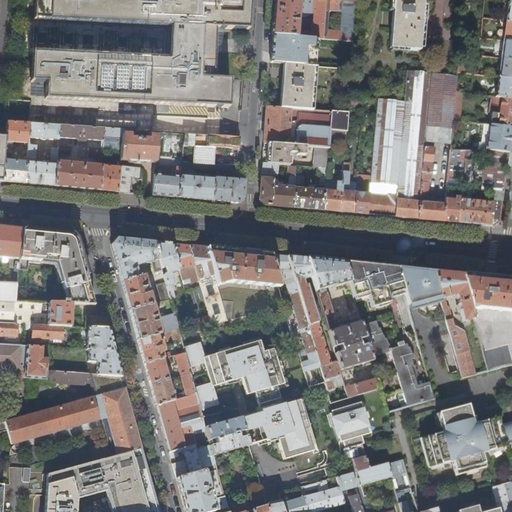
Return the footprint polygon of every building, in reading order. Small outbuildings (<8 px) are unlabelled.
[(32,0),(32,19),(167,26),(166,27),(166,28),(166,29),(166,30),(165,31),(165,32),(165,34),(165,35),(165,37),(164,38),(164,40),(164,42),(164,45),(164,50),(164,54),(164,55),(164,57),(165,59),(165,60),(31,53),(29,82),(44,83),(44,99),(227,109),(229,81),(211,80),(213,39),(214,29),(247,32),(249,15),(250,4),(239,3),(239,0),(32,0)] [(275,0),(275,7),(273,34),(295,36),(297,36),(299,16),(300,0),(275,0)] [(353,41),(355,0),(300,0),(299,16),(304,17),(314,13),(313,29),(307,28),(306,30),(305,30),(297,36),(353,41)] [(425,0),(393,0),(393,16),(390,48),(421,51),(425,0)] [(284,63),(293,64),(295,36),(273,34),(272,45),(271,62),(284,63)] [(305,66),(313,66),(351,70),(353,41),(297,36),(295,36),(293,64),(305,65),(305,66)] [(511,41),(504,41),(501,58),(511,59),(511,41)] [(511,59),(501,58),(499,78),(511,79),(511,59)] [(292,108),(310,110),(313,66),(305,66),(305,65),(293,64),(284,63),(280,108),(292,108)] [(404,101),(378,99),(376,122),(371,176),(370,183),(397,185),(396,199),(420,201),(425,147),(425,141),(431,73),(407,71),(404,101)] [(457,76),(431,73),(425,141),(451,144),(453,120),(456,91),(457,76)] [(496,96),(511,98),(511,79),(499,78),(496,96)] [(462,92),(456,91),(453,120),(459,121),(462,92)] [(348,105),(363,106),(364,97),(349,96),(348,105)] [(490,125),(511,127),(511,98),(496,96),(491,96),(488,113),(492,113),(490,125)] [(330,129),(330,128),(301,126),(297,129),(297,135),(294,134),(294,139),(290,138),(292,108),(280,108),(267,106),(266,125),(264,143),(307,146),(322,147),(329,148),(330,135),(330,129)] [(348,112),(332,111),(330,128),(330,129),(347,130),(348,112)] [(30,123),(8,122),(7,137),(5,152),(12,153),(12,142),(28,144),(29,138),(30,123)] [(29,138),(58,139),(58,138),(59,126),(30,123),(29,138)] [(487,149),(510,152),(511,140),(511,133),(511,127),(490,125),(487,149)] [(58,138),(103,141),(104,129),(59,126),(58,138)] [(118,151),(121,151),(123,130),(104,129),(103,141),(119,142),(118,151)] [(140,162),(155,163),(158,132),(149,132),(149,140),(131,139),(131,131),(123,130),(121,151),(121,160),(140,162)] [(192,146),(193,135),(184,134),(183,145),(192,146)] [(193,135),(192,146),(194,146),(203,146),(204,136),(193,135)] [(208,136),(208,147),(214,147),(220,148),(227,148),(238,149),(238,143),(239,138),(208,136)] [(264,154),(263,163),(279,164),(290,165),(291,159),(294,159),(297,157),(297,154),(300,154),(300,156),(303,157),(303,155),(306,155),(307,146),(264,143),(264,154)] [(36,146),(28,145),(27,158),(35,159),(36,146)] [(194,146),(194,164),(213,165),(214,147),(208,147),(203,146),(194,146)] [(71,147),(58,147),(58,148),(57,154),(71,155),(71,147)] [(329,148),(322,147),(321,161),(328,161),(329,148)] [(420,219),(434,220),(444,221),(445,204),(436,203),(436,200),(428,200),(428,198),(430,180),(431,180),(435,148),(434,148),(425,147),(420,201),(419,219),(420,219)] [(50,165),(27,163),(25,184),(43,186),(55,187),(57,160),(57,154),(58,148),(51,148),(50,165)] [(88,157),(102,158),(103,149),(89,148),(88,157)] [(503,201),(510,152),(487,149),(485,149),(485,154),(481,188),(494,189),(493,200),(503,201)] [(465,151),(450,151),(448,180),(452,180),(453,171),(463,172),(465,151)] [(60,160),(57,160),(55,187),(78,189),(100,191),(102,166),(59,162),(60,160)] [(117,167),(102,166),(100,191),(109,192),(118,192),(120,166),(121,160),(117,160),(117,167)] [(27,163),(5,161),(3,182),(16,183),(25,184),(27,163)] [(190,171),(191,163),(191,162),(182,161),(181,170),(181,171),(190,171)] [(309,209),(324,210),(326,190),(295,187),(296,183),(296,179),(297,167),(289,166),(289,173),(290,175),(289,184),(287,184),(285,185),(285,186),(277,186),(278,179),(274,179),(274,177),(273,175),(278,175),(279,164),(263,163),(260,199),(265,205),(309,209)] [(224,168),(222,168),(222,171),(224,171),(224,176),(229,176),(231,180),(215,179),(213,201),(226,202),(237,203),(243,199),(244,181),(236,180),(236,176),(237,165),(225,164),(224,168)] [(139,177),(140,169),(140,168),(120,166),(118,192),(129,193),(130,177),(135,177),(139,177)] [(175,176),(154,174),(153,196),(166,197),(179,198),(181,176),(181,171),(181,170),(176,169),(175,176)] [(331,211),(341,212),(344,171),(340,171),(339,182),(337,182),(336,191),(326,190),(324,210),(331,211)] [(344,171),(341,212),(346,212),(355,213),(357,192),(349,192),(350,171),(349,171),(344,171)] [(357,192),(355,213),(361,214),(367,214),(370,183),(371,176),(358,175),(357,192)] [(215,179),(181,176),(179,198),(198,200),(213,201),(215,179)] [(326,181),(326,190),(336,191),(337,182),(326,181)] [(407,218),(419,219),(420,201),(396,199),(397,185),(370,183),(367,214),(407,218)] [(445,204),(444,221),(452,222),(459,222),(461,200),(451,199),(452,186),(447,186),(445,204)] [(451,199),(461,200),(461,199),(461,197),(462,190),(462,187),(452,186),(451,199)] [(461,200),(459,222),(486,225),(492,225),(494,202),(493,202),(490,201),(470,200),(466,199),(461,199),(461,200)] [(12,227),(0,226),(0,256),(21,259),(24,228),(12,227)] [(21,259),(20,270),(28,271),(29,260),(49,262),(54,263),(56,263),(58,266),(59,268),(68,301),(63,301),(63,304),(72,304),(95,305),(79,245),(79,243),(77,241),(76,239),(74,237),(72,236),(70,235),(65,233),(53,231),(24,228),(21,259)] [(159,259),(155,242),(133,239),(117,238),(111,244),(120,274),(129,310),(153,303),(144,274),(138,276),(136,266),(150,262),(159,259)] [(164,243),(155,242),(159,259),(162,268),(165,267),(166,273),(163,273),(166,284),(168,291),(173,290),(172,285),(173,281),(171,272),(179,270),(172,244),(164,243)] [(180,244),(172,244),(179,270),(183,284),(199,280),(188,245),(180,244)] [(206,247),(188,245),(199,280),(201,286),(202,292),(209,316),(212,324),(227,320),(217,286),(206,247)] [(264,253),(206,247),(217,286),(230,282),(279,286),(274,269),(270,254),(264,253)] [(280,255),(270,254),(274,269),(281,269),(292,305),(306,351),(298,354),(303,371),(319,366),(307,323),(293,274),(287,256),(280,255)] [(294,256),(287,256),(293,274),(307,323),(319,366),(324,382),(327,392),(334,389),(332,382),(328,379),(340,375),(339,370),(338,365),(337,362),(331,363),(307,285),(304,285),(303,282),(303,280),(311,277),(312,277),(306,258),(299,257),(294,256)] [(326,260),(306,258),(312,277),(311,277),(325,322),(333,320),(331,314),(333,313),(327,292),(326,293),(325,288),(334,286),(335,287),(349,283),(343,262),(326,260)] [(162,268),(159,259),(150,262),(154,273),(162,270),(162,268)] [(373,265),(343,262),(349,283),(353,296),(367,292),(371,307),(389,301),(387,295),(403,290),(397,268),(373,265)] [(402,268),(397,268),(403,290),(407,305),(412,304),(416,303),(417,308),(441,302),(432,271),(402,268)] [(447,273),(432,271),(441,302),(447,323),(462,378),(474,374),(462,330),(455,326),(454,326),(448,306),(447,306),(444,298),(456,295),(458,303),(457,304),(458,305),(456,306),(458,312),(460,312),(462,322),(473,319),(461,274),(447,273)] [(511,279),(461,274),(473,319),(474,321),(488,370),(511,364),(511,279)] [(0,300),(14,302),(16,302),(18,284),(0,282),(0,300)] [(157,286),(161,301),(165,300),(170,299),(168,291),(166,284),(157,286)] [(0,322),(13,324),(14,302),(0,300),(0,322)] [(63,304),(49,303),(49,306),(46,306),(46,309),(49,309),(48,325),(63,326),(71,327),(72,304),(63,304)] [(153,303),(129,310),(134,326),(137,339),(157,334),(161,333),(153,303)] [(160,317),(165,332),(178,328),(174,313),(160,317)] [(193,320),(196,329),(212,325),(212,324),(209,316),(193,320)] [(109,329),(106,317),(86,317),(85,328),(88,328),(109,329)] [(390,352),(406,407),(433,399),(429,381),(416,385),(413,376),(417,375),(414,365),(412,365),(410,356),(411,355),(408,346),(407,347),(406,343),(403,344),(402,341),(396,343),(397,346),(388,348),(385,338),(384,338),(381,332),(379,332),(376,320),(361,325),(365,338),(367,344),(371,357),(390,352)] [(17,324),(13,324),(0,322),(0,335),(16,336),(17,324)] [(334,354),(337,362),(338,365),(339,370),(372,361),(371,357),(367,344),(360,346),(358,340),(365,338),(361,325),(361,322),(328,332),(332,348),(340,346),(342,352),(334,354)] [(63,326),(48,325),(33,325),(33,337),(62,339),(63,326)] [(109,329),(88,328),(88,332),(87,332),(86,337),(87,338),(87,349),(89,349),(115,351),(112,338),(109,329)] [(178,328),(165,332),(167,340),(181,337),(180,334),(178,328)] [(157,334),(137,339),(141,352),(144,363),(163,358),(169,357),(175,355),(185,352),(183,347),(182,343),(174,346),(175,350),(163,353),(162,352),(165,351),(162,340),(159,341),(157,334)] [(183,347),(185,352),(191,373),(206,369),(210,382),(194,387),(196,394),(201,410),(217,405),(212,386),(241,378),(247,395),(254,393),(260,412),(252,414),(252,413),(245,416),(240,418),(244,431),(246,436),(248,445),(248,446),(254,444),(277,438),(284,459),(315,450),(299,400),(282,405),(276,386),(284,383),(274,348),(263,352),(259,341),(204,358),(199,343),(183,347)] [(0,366),(20,368),(19,373),(22,376),(25,376),(25,378),(53,380),(55,382),(69,383),(84,384),(86,383),(92,383),(96,396),(5,422),(11,445),(107,418),(114,442),(117,455),(142,448),(134,418),(131,419),(129,414),(132,413),(124,384),(122,376),(99,375),(47,371),(48,359),(42,358),(43,347),(0,344),(0,366)] [(119,364),(115,351),(89,349),(89,362),(95,362),(99,364),(99,375),(122,376),(119,364)] [(185,352),(175,355),(180,375),(191,373),(185,352)] [(163,358),(144,363),(147,374),(150,383),(168,379),(163,358)] [(194,387),(191,373),(180,375),(186,396),(196,394),(194,387)] [(344,387),(347,398),(360,394),(380,388),(377,378),(344,387)] [(168,379),(150,383),(153,395),(155,404),(174,400),(168,379)] [(174,400),(155,404),(163,431),(169,452),(176,450),(183,448),(194,445),(194,444),(196,443),(193,434),(191,425),(204,421),(202,416),(201,410),(196,394),(186,396),(174,400)] [(341,441),(343,441),(362,435),(372,432),(368,418),(366,418),(361,402),(331,410),(341,441)] [(475,424),(473,425),(468,405),(438,413),(443,433),(420,440),(428,468),(452,462),(455,476),(485,467),(481,454),(482,453),(479,438),(475,424)] [(499,417),(475,424),(496,419),(504,447),(507,446),(506,445),(511,443),(511,423),(501,427),(499,417)] [(244,431),(240,418),(205,426),(206,430),(209,440),(215,438),(217,443),(210,445),(213,455),(248,445),(246,436),(240,438),(239,432),(244,431)] [(479,438),(482,453),(504,447),(496,419),(475,424),(479,438)] [(191,425),(193,434),(206,430),(205,426),(204,421),(191,425)] [(343,441),(346,449),(355,446),(361,444),(364,443),(362,435),(343,441)] [(183,448),(190,474),(203,470),(207,469),(206,466),(215,463),(213,455),(210,445),(196,449),(195,447),(199,446),(198,443),(196,443),(194,444),(194,445),(183,448)] [(361,444),(355,446),(356,452),(358,458),(352,459),(360,486),(361,485),(391,477),(387,465),(387,464),(369,469),(361,444)] [(159,511),(156,497),(151,477),(142,448),(117,455),(48,474),(45,511),(159,511)] [(178,456),(176,450),(169,452),(170,458),(178,456)] [(172,464),(176,478),(188,475),(184,460),(172,464)] [(391,477),(392,483),(407,478),(401,460),(387,465),(391,477)] [(9,480),(22,481),(23,467),(9,467),(9,480)] [(218,509),(227,507),(217,469),(208,472),(218,509)] [(184,511),(205,511),(214,510),(209,491),(205,492),(205,490),(208,489),(203,470),(190,474),(188,475),(176,478),(178,487),(180,496),(184,511)] [(351,473),(336,477),(338,486),(340,491),(355,487),(351,473)] [(281,499),(281,501),(284,511),(313,511),(343,503),(340,491),(338,486),(328,489),(326,480),(316,483),(316,487),(318,492),(306,495),(305,490),(304,486),(299,488),(302,497),(285,502),(284,499),(281,499)] [(498,511),(508,511),(505,502),(511,500),(511,481),(492,487),(498,509),(498,511)] [(358,498),(364,496),(361,485),(360,486),(355,487),(357,494),(358,498)] [(358,498),(357,494),(347,497),(352,511),(362,511),(361,509),(358,498)] [(364,496),(358,498),(361,509),(374,505),(370,494),(364,496)] [(268,511),(284,511),(281,501),(272,503),(266,505),(268,511)] [(398,503),(400,511),(408,511),(405,501),(398,503)]
